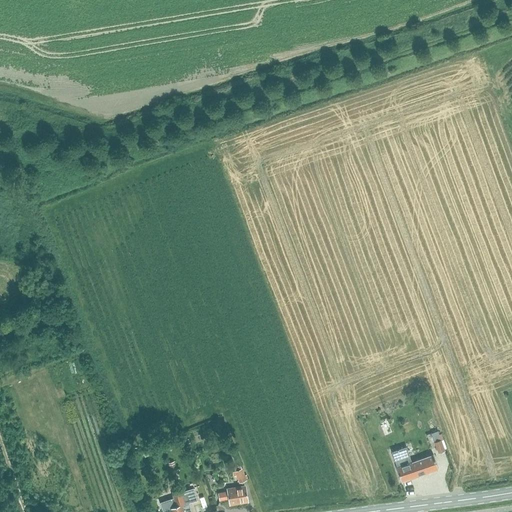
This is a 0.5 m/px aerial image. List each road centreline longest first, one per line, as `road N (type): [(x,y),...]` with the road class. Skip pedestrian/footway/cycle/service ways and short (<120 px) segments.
road 1 (track): [(511,25),(67,153),(0,142)]
road 2 (secondary): [(377,511),(511,492)]
